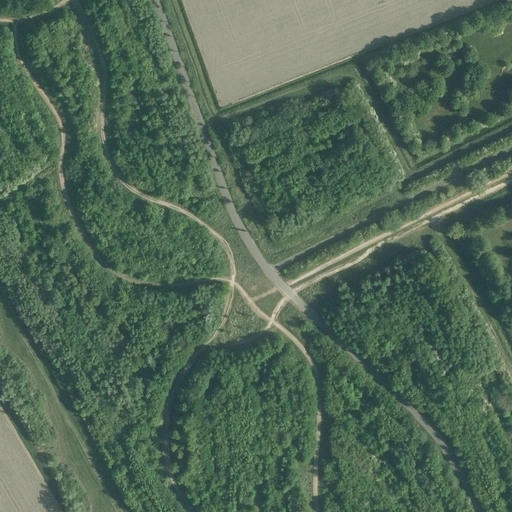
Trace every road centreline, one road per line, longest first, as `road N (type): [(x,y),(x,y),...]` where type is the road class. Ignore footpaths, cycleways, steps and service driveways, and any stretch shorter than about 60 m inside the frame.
road 1 (unknown): [(191,511),(167,465),(167,406),(220,327),(233,261),(210,230),(137,192),(109,165),(99,128),(101,57),(73,0)]
road 2 (unknown): [(204,345),(239,344),(266,332),(289,294),(308,282),(511,180)]
